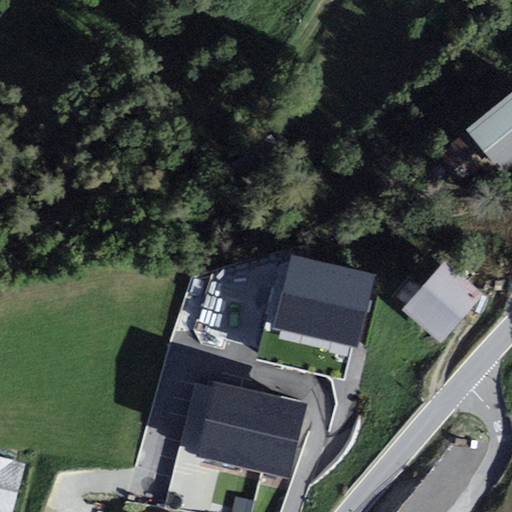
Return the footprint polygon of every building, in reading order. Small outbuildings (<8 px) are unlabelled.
[(511,93),(468,128),(501,170),(511,161),(511,93)] [(263,294),(352,322),(378,244),(289,216),(263,294)] [(439,266),(407,304),(443,334),(475,297),(439,266)] [(186,439),(288,463),(309,372),(207,348),(186,439)] [(9,511),(21,465),(0,460),(0,511),(9,511)]
